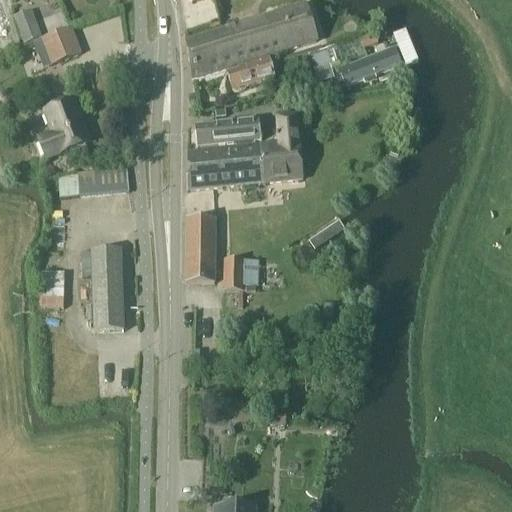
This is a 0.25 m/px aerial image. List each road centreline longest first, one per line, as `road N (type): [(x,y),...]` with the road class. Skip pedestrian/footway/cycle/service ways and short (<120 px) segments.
road 1 (tertiary): [(167,19),(152,163),(170,326)]
road 2 (tertiary): [(170,326),(175,88),(167,19)]
road 3 (tertiary): [(162,511),(170,326)]
